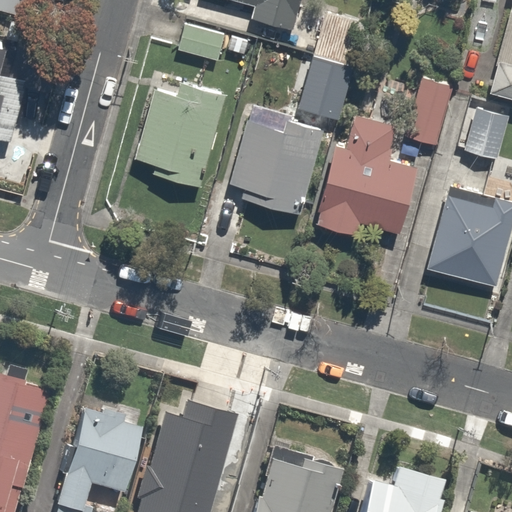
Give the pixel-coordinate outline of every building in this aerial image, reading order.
[(22,0),(0,0),(0,5),(20,11),(22,0)] [(250,0),(253,1),(250,13),(294,25),(300,0),(250,0)] [(511,6),(508,5),(489,83),(511,88),(511,6)] [(360,13),(324,6),(315,51),(351,58),(360,13)] [(228,29),(184,19),(177,48),(221,58),(228,29)] [(0,131),(11,134),(28,71),(0,63),(0,58),(6,36),(0,34),(0,131)] [(51,88),(61,52),(36,45),(27,82),(51,88)] [(450,78),(421,71),(407,132),(437,138),(450,78)] [(150,169),(199,182),(225,87),(185,77),(181,92),(150,84),(132,151),(154,157),(150,169)] [(511,135),(511,106),(469,97),(458,145),(507,156),(511,135)] [(244,189),(303,204),(323,126),(248,107),(231,176),(247,180),(244,189)] [(392,147),(396,117),(351,111),(347,140),(335,138),(323,221),(361,227),(362,215),(404,221),(415,150),(392,147)] [(498,280),(511,220),(511,193),(446,178),(426,262),(498,280)] [(249,192),(217,185),(208,225),(239,232),(249,192)] [(12,511),(44,386),(0,375),(0,511),(12,511)] [(50,511),(95,511),(100,496),(84,491),(88,478),(119,487),(139,422),(80,404),(51,499),(54,500),(50,511)] [(248,511),(325,511),(339,463),(299,452),(296,463),(265,455),(248,511)] [(220,511),(231,477),(168,459),(162,480),(148,476),(138,511),(220,511)] [(390,479),(368,473),(357,511),(429,511),(440,474),(395,461),(390,479)]
